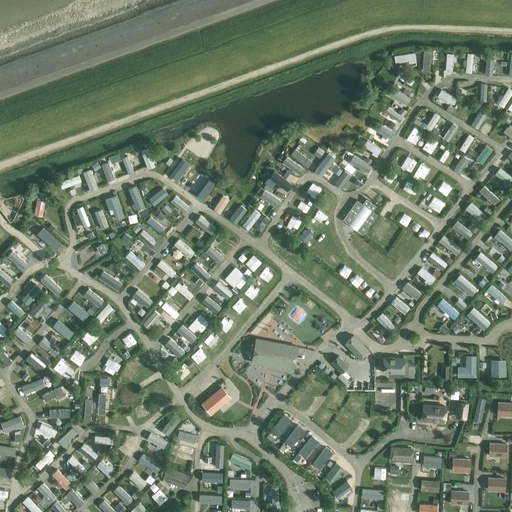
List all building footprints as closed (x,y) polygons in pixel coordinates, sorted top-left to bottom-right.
[(449,55),(456,54),(455,46),(448,47),(449,55)] [(413,78),(416,72),(401,66),(398,71),(413,78)] [(463,93),(455,108),(461,111),(468,96),(463,93)] [(401,108),(398,113),(402,117),(406,111),(401,108)] [(498,130),(507,116),(502,113),(492,127),(498,130)] [(415,119),(413,123),(420,128),(423,124),(415,119)] [(297,143),(293,147),(310,161),(314,156),(297,143)] [(316,164),(326,172),(340,154),(330,146),(316,164)] [(135,148),(131,153),(136,156),(140,151),(135,148)] [(394,158),(403,161),(406,151),(398,148),(394,158)] [(315,151),(313,154),(319,158),(324,151),(320,149),(315,151)] [(284,157),(300,166),(304,160),(288,151),(284,157)] [(118,154),(109,157),(112,164),(121,161),(118,154)] [(177,172),(183,177),(195,162),(189,158),(177,172)] [(342,160),(338,165),(343,168),(347,163),(342,160)] [(96,162),(91,166),(95,171),(100,167),(96,162)] [(389,164),(384,172),(392,177),(397,169),(389,164)] [(63,182),(83,176),(81,169),(61,176),(63,182)] [(198,171),(194,176),(200,179),(203,174),(198,171)] [(450,189),(454,179),(443,175),(439,185),(450,189)] [(209,177),(204,185),(199,182),(196,188),(207,194),(214,180),(209,177)] [(266,184),(263,188),(270,192),(272,189),(266,184)] [(215,203),(222,207),(231,193),(225,189),(215,203)] [(233,193),(224,209),(229,212),(238,197),(233,193)] [(260,195),(256,200),(263,204),(266,199),(260,195)] [(101,223),(110,220),(103,204),(94,207),(101,223)] [(370,211),(360,204),(347,225),(357,231),(370,211)] [(165,205),(161,209),(167,215),(171,210),(165,205)] [(145,209),(137,212),(140,217),(147,214),(145,209)] [(160,212),(156,216),(160,221),(165,216),(160,212)] [(191,218),(185,225),(197,236),(203,229),(191,218)] [(141,232),(149,239),(157,230),(149,222),(141,232)] [(135,224),(131,229),(136,233),(140,229),(135,224)] [(470,224),(467,228),(472,232),(475,228),(470,224)] [(507,248),(511,242),(511,237),(498,225),(489,234),(495,240),(491,245),(496,250),(502,244),(507,248)] [(160,236),(164,241),(173,235),(170,230),(160,236)] [(182,233),(172,243),(180,251),(185,246),(191,252),(196,247),(182,233)] [(218,233),(215,237),(220,241),(224,237),(218,233)] [(124,234),(121,238),(126,243),(130,238),(124,234)] [(25,237),(21,241),(28,248),(32,244),(25,237)] [(31,260),(23,253),(27,248),(18,239),(9,249),(26,265),(31,260)] [(138,240),(134,245),(137,248),(142,243),(138,240)] [(199,240),(195,244),(200,249),(204,244),(199,240)] [(207,244),(222,258),(226,253),(212,240),(207,244)] [(81,254),(87,265),(108,253),(101,242),(81,254)] [(126,251),(141,264),(146,257),(132,244),(126,251)] [(203,251),(198,257),(202,261),(207,255),(203,251)] [(162,254),(158,259),(174,271),(178,265),(162,254)] [(446,256),(443,260),(450,264),(452,261),(446,256)] [(7,258),(3,263),(7,267),(12,262),(7,258)] [(207,274),(211,268),(198,259),(194,265),(207,274)] [(263,277),(270,266),(265,263),(258,274),(263,277)] [(436,269),(431,275),(436,278),(440,273),(436,269)] [(54,282),(64,289),(72,277),(62,271),(54,282)] [(255,294),(262,286),(254,279),(246,287),(255,294)] [(454,292),(458,288),(448,280),(444,284),(454,292)] [(147,303),(153,299),(140,283),(134,288),(147,303)] [(172,287),(168,291),(173,295),(177,291),(172,287)] [(37,299),(49,308),(55,299),(44,291),(37,299)] [(235,300),(243,306),(250,298),(242,292),(235,300)] [(21,293),(18,296),(26,303),(29,300),(21,293)] [(461,293),(458,297),(464,302),(467,298),(461,293)] [(177,313),(182,307),(167,295),(162,301),(177,313)] [(97,313),(103,318),(115,302),(108,297),(97,313)] [(132,299),(128,304),(132,308),(136,303),(132,299)] [(461,300),(457,305),(462,310),(466,305),(461,300)] [(392,323),(397,315),(383,307),(379,315),(392,323)] [(90,308),(87,312),(91,316),(95,312),(90,308)] [(141,308),(135,315),(139,319),(145,312),(141,308)] [(201,308),(191,320),(202,328),(211,316),(201,308)] [(229,325),(237,315),(228,308),(220,318),(229,325)] [(16,326),(29,337),(33,332),(20,321),(16,326)] [(322,336),(328,330),(322,323),(315,329),(322,336)] [(443,324),(439,329),(444,333),(448,329),(443,324)] [(131,334),(123,341),(131,350),(140,343),(131,334)] [(345,344),(359,359),(368,350),(353,336),(345,344)] [(10,337),(4,342),(10,347),(15,342),(10,337)] [(257,339),(252,363),(292,371),(296,347),(257,339)] [(174,345),(168,349),(174,356),(179,352),(174,345)] [(44,363),(48,359),(33,347),(29,352),(44,363)] [(122,366),(126,354),(115,350),(110,362),(122,366)] [(509,370),(509,354),(492,354),(492,370),(509,370)] [(338,356),(331,363),(341,373),(348,366),(338,356)] [(29,366),(32,361),(24,357),(21,363),(29,366)] [(383,358),(383,373),(404,373),(404,358),(383,358)] [(32,390),(46,377),(42,372),(27,385),(32,390)] [(393,397),(401,397),(401,383),(383,383),(383,386),(393,386),(393,397)] [(219,386),(197,404),(206,415),(228,397),(219,386)] [(107,407),(108,387),(101,387),(100,407),(107,407)] [(486,415),(487,397),(479,396),(478,414),(486,415)] [(458,403),(456,417),(466,419),(467,405),(458,403)] [(511,403),(498,403),(497,415),(509,416),(510,411),(511,411),(511,403)] [(424,405),(423,420),(444,422),(445,407),(424,405)] [(1,417),(4,427),(26,419),(22,410),(1,417)] [(174,412),(166,430),(172,433),(181,415),(174,412)] [(43,417),(42,420),(40,419),(38,426),(55,433),(59,424),(43,417)] [(60,435),(66,441),(80,427),(74,421),(60,435)] [(185,423),(180,427),(184,431),(188,427),(185,423)] [(190,424),(188,435),(197,436),(198,425),(190,424)] [(269,434),(266,437),(272,442),(274,439),(269,434)] [(185,449),(187,441),(175,437),(173,445),(185,449)] [(506,445),(489,444),(489,451),(494,451),(494,456),(506,457),(506,445)] [(60,458),(69,450),(65,446),(56,453),(60,458)] [(414,449),(390,447),(390,461),(413,462),(414,449)] [(235,448),(232,455),(251,463),(254,455),(235,448)] [(69,454),(83,467),(87,463),(73,449),(69,454)] [(104,454),(99,459),(110,472),(115,468),(104,454)] [(441,458),(424,457),(423,461),(428,462),(428,467),(440,468),(441,458)] [(452,472),(469,473),(470,459),(453,458),(452,472)] [(368,462),(368,470),(389,471),(390,464),(368,462)] [(71,473),(66,478),(72,484),(77,479),(71,473)] [(32,474),(28,478),(32,482),(36,479),(32,474)] [(149,476),(145,480),(150,484),(154,479),(149,476)] [(42,490),(39,492),(44,499),(50,495),(49,493),(54,489),(46,477),(38,483),(42,490)] [(121,478),(115,484),(128,499),(134,493),(121,478)] [(348,478),(338,484),(343,494),(353,488),(348,478)] [(505,479),(488,478),(488,486),(492,486),(492,491),(504,491),(505,479)] [(439,482),(422,480),(421,487),(426,487),(426,491),(438,492),(439,482)] [(281,481),(272,481),(272,499),(282,499),(281,481)] [(160,483),(157,486),(162,491),(165,487),(160,483)] [(154,484),(150,488),(155,493),(159,489),(154,484)] [(139,489),(132,496),(135,499),(142,492),(139,489)] [(450,505),(468,505),(469,491),(451,491),(450,505)] [(37,494),(31,499),(36,504),(41,499),(37,494)] [(65,495),(61,500),(65,504),(69,500),(65,495)] [(121,496),(117,500),(121,505),(126,500),(121,496)] [(142,497),(136,503),(144,511),(151,507),(142,497)]
